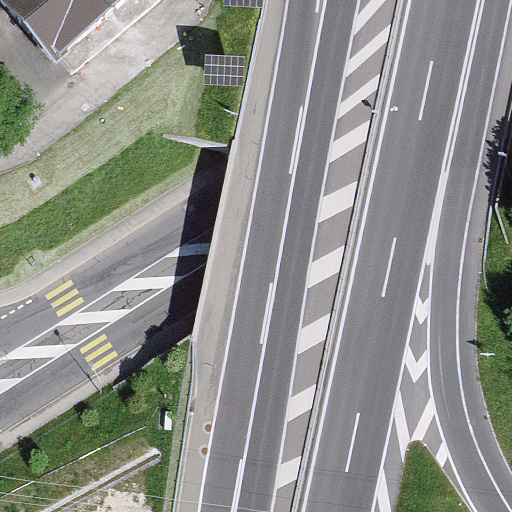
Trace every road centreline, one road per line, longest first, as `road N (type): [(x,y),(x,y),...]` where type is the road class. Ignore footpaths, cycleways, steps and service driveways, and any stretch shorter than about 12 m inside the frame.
road 1 (secondary): [(511,61),(0,375)]
road 2 (trunk): [(336,511),(444,0)]
road 3 (trunk): [(496,511),(458,429),(445,351),(471,0)]
road 4 (trunk): [(312,163),(248,511)]
road 5 (trunk): [(344,0),(312,163)]
road 6 (trunk): [(313,0),(312,163)]
